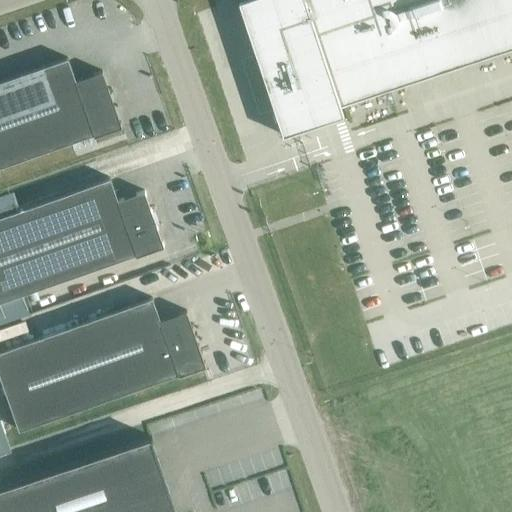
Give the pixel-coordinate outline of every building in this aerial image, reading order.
[(511,0),(245,0),(238,2),(282,136),(343,116),(340,107),(511,50),(511,0)] [(0,167),(93,135),(93,137),(121,127),(102,72),(74,81),(66,59),(0,82),(0,167)] [(109,178),(0,216),(0,302),(135,255),(135,257),(163,247),(144,191),(117,200),(109,178)] [(205,366),(186,311),(158,321),(150,298),(0,351),(0,378),(18,431),(177,375),(178,376),(205,366)] [(176,511),(151,438),(0,487),(0,511),(176,511)]
